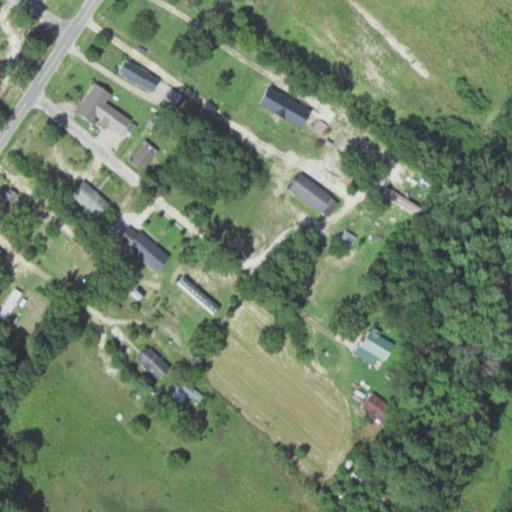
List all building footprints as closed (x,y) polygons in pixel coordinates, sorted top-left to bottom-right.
[(129,16),(155,33),(162,22),(135,5),(129,16)] [(156,81),(124,59),(114,72),(146,94),(156,81)] [(126,120),(101,104),(107,95),(90,85),(71,114),(87,124),(91,119),(116,135),(126,120)] [(253,107),(298,128),(307,109),(261,88),(253,107)] [(135,170),(155,150),(144,139),(124,159),(135,170)] [(335,203),(295,173),(283,189),(323,219),(335,203)] [(104,203),(78,180),(64,195),(90,218),(104,203)] [(0,218),(13,194),(0,187),(0,218)] [(106,233),(150,273),(163,259),(119,219),(106,233)] [(174,285),(212,314),(217,306),(180,277),(174,285)] [(0,305),(0,322),(1,323),(20,294),(11,288),(0,305)] [(377,362),(388,345),(364,330),(348,354),(367,366),(372,358),(377,362)] [(154,381),(166,369),(143,347),(131,359),(154,381)] [(194,404),(200,396),(180,380),(167,396),(178,405),(184,396),(194,404)] [(355,405),(375,424),(387,412),(368,393),(355,405)]
